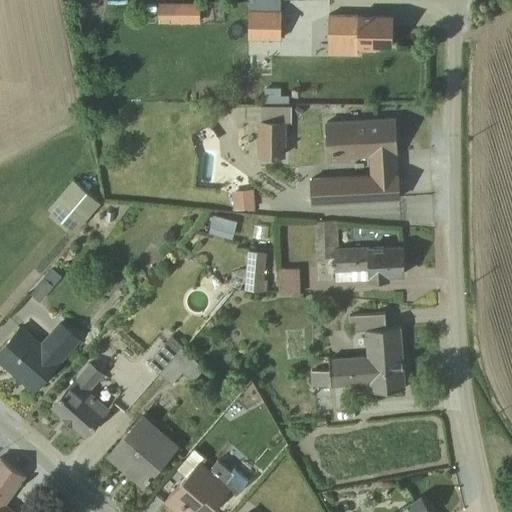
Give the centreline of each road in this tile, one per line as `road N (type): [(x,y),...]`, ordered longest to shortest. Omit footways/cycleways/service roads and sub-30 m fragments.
road 1 (unclassified): [(454,0),(463,353),(489,511)]
road 2 (unclassified): [(0,428),(100,511)]
